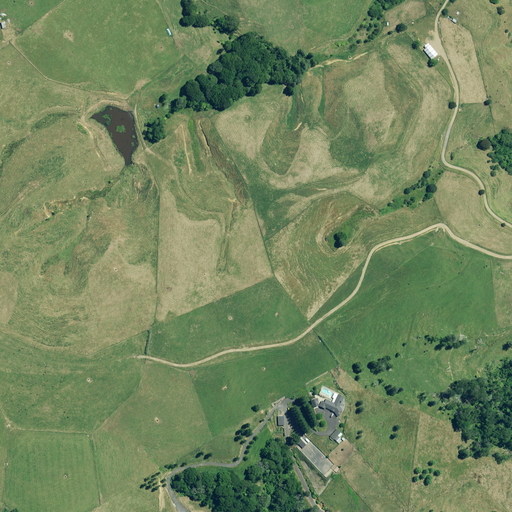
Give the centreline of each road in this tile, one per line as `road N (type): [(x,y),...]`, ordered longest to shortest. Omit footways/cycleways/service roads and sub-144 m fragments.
road 1 (track): [(511,256),(430,227),(374,247),(351,296),(296,338),(185,365),(145,357),(74,363),(0,344)]
road 2 (track): [(286,401),(236,462),(172,469),(176,511)]
